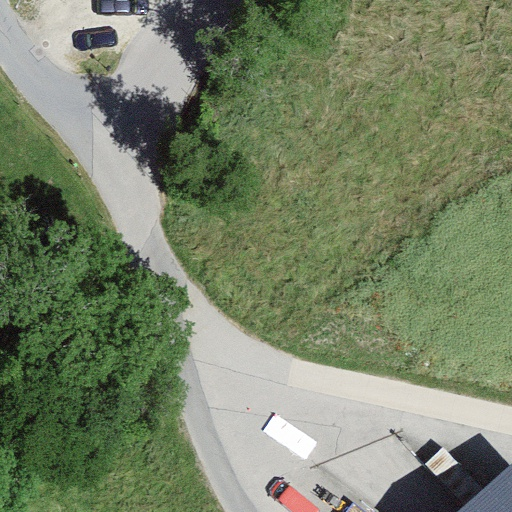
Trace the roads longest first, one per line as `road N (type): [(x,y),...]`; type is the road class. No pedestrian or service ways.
road 1 (residential): [(252,0),(177,80),(89,124)]
road 2 (residential): [(0,17),(89,124)]
